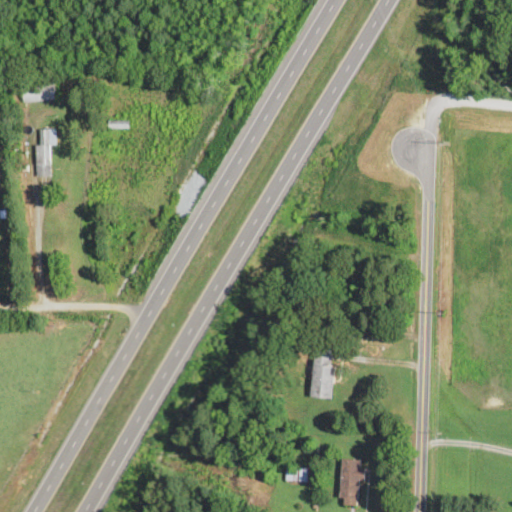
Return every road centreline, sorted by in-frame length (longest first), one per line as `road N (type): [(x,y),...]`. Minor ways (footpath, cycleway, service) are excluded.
road 1 (primary): [(335,0),(31,511)]
road 2 (primary): [(83,511),(386,0)]
road 3 (residential): [(423,511),(429,187),(418,152)]
road 4 (residential): [(151,307),(74,302),(0,309)]
